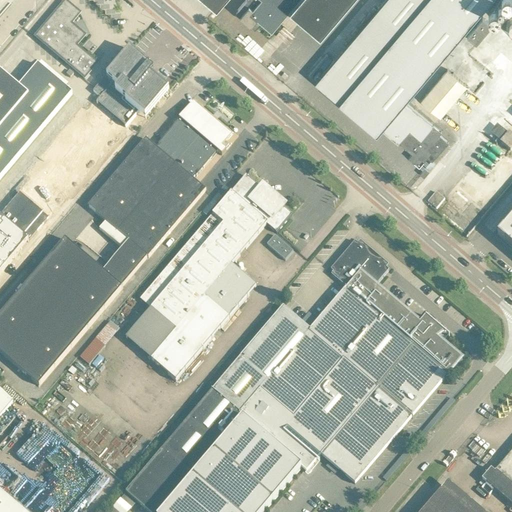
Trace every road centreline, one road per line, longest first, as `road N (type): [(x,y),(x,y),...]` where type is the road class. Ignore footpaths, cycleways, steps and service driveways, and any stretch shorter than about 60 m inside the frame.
road 1 (tertiary): [(511,308),(150,0)]
road 2 (unknown): [(334,214),(167,405),(146,409),(127,397),(122,369),(131,349)]
road 3 (unknown): [(353,228),(506,366)]
road 4 (unclassified): [(511,359),(380,511)]
road 5 (unknown): [(274,119),(250,147),(334,214)]
